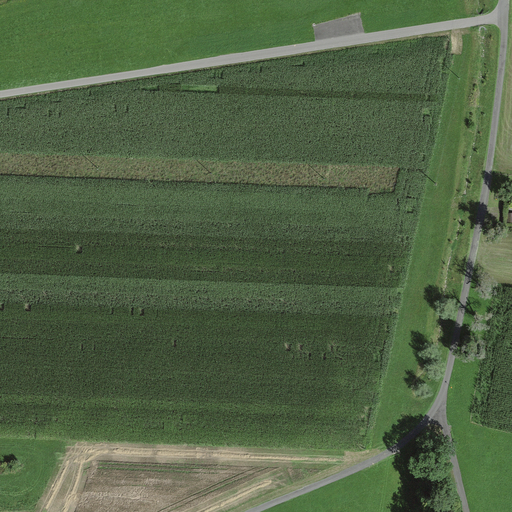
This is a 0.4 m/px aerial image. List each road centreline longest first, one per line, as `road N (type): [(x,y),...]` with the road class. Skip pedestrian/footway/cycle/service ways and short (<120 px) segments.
road 1 (unclassified): [(253,511),(409,442),(442,398),(477,232),(504,16)]
road 2 (unclassified): [(0,93),(504,16)]
